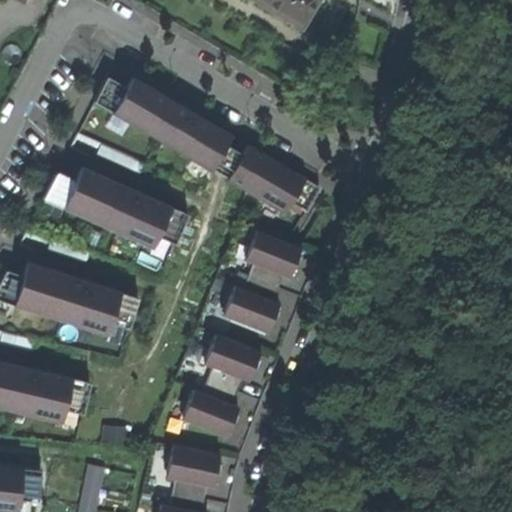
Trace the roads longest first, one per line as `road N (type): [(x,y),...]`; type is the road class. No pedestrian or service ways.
road 1 (residential): [(364,165),(85,8),(66,17),(0,144)]
road 2 (residential): [(364,165),(259,511)]
road 3 (residential): [(410,0),(364,165)]
